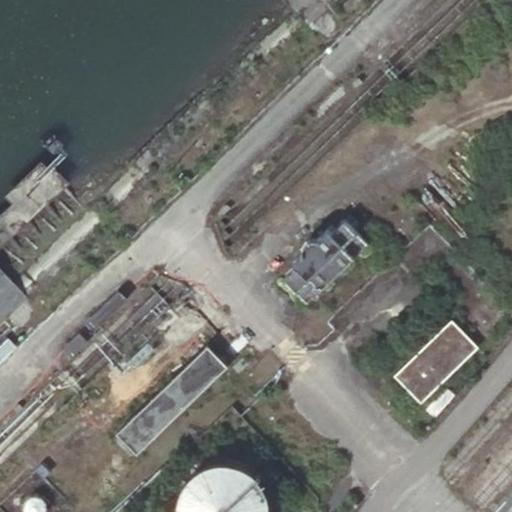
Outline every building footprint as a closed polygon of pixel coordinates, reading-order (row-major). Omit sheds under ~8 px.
[(364,236),(339,211),(278,269),(303,296),(364,236)] [(476,336),(452,310),(396,362),(422,387),(476,336)] [(228,360),(206,339),(112,427),(133,451),(228,360)] [(267,505),(268,498),(268,497),(267,490),(265,482),(262,477),(260,473),(255,467),(252,464),(247,460),(240,457),(235,455),(229,454),(222,454),(218,454),(212,455),(206,457),(202,459),(196,463),(191,468),(186,473),(185,477),(181,485),(179,493),(179,502),(181,510),(181,511),(265,511),(266,511),(267,505)] [(45,504),(46,500),(45,498),(45,495),(43,492),(40,490),(39,490),(35,489),(31,489),(29,490),(27,492),(25,495),(24,499),(24,503),(25,505),(27,507),(30,509),(34,511),(36,511),(39,510),(41,509),(43,507),(45,504)]
